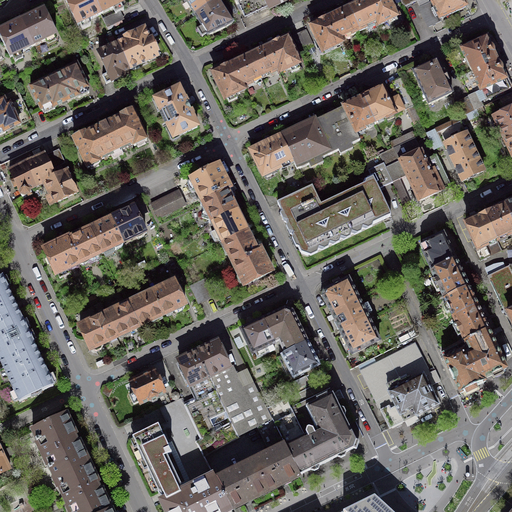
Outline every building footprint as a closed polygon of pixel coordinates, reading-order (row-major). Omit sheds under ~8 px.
[(101,15),(93,0),(66,0),(78,26),(95,18),(99,26),(105,24),(103,20),(101,15)] [(93,0),(101,15),(124,4),(121,0),(93,0)] [(195,16),(219,1),(218,0),(184,0),(193,13),(195,16)] [(270,9),(287,0),(236,0),(245,18),(269,7),(270,9)] [(352,7),(348,9),(359,32),(376,24),(377,26),(378,26),(365,0),(352,7)] [(366,0),(365,0),(378,26),(398,16),(390,0),(366,0)] [(462,0),(430,0),(431,1),(420,7),(429,27),(441,21),(441,19),(466,7),(463,0),(462,0)] [(220,4),(219,1),(195,16),(208,36),(233,24),(220,4)] [(344,10),(331,17),(343,43),(343,42),(342,40),(359,32),(348,9),(344,10)] [(21,22),(33,47),(56,36),(44,11),(25,20),(21,22)] [(118,12),(103,20),(105,24),(107,28),(122,20),(120,16),(118,12)] [(343,43),(331,17),(325,19),(322,21),(319,22),(319,23),(310,27),(322,52),(343,43)] [(33,47),(21,22),(17,24),(0,31),(0,36),(10,58),(33,47)] [(124,40),(117,44),(129,70),(148,60),(149,61),(159,57),(157,53),(158,52),(152,40),(150,40),(144,29),(127,37),(123,39),(124,40)] [(304,34),(301,35),(307,49),(314,46),(307,32),(304,34)] [(300,53),(307,49),(301,35),(297,37),(294,38),(300,53)] [(273,45),(268,47),(280,73),(300,63),(288,38),(280,42),(279,41),(276,43),(273,44),(273,45)] [(471,71),(497,59),(492,49),(487,39),(462,50),(471,71)] [(112,82),(124,76),(122,73),(129,70),(117,44),(112,46),(98,53),(108,73),(102,76),(106,84),(112,81),(112,82)] [(254,54),(250,56),(261,79),(278,71),(279,73),(280,73),(268,47),(254,54)] [(261,79),(250,56),(247,57),(233,64),(245,90),(246,89),(244,87),(261,79)] [(501,69),(497,59),(471,71),(481,91),(483,91),(487,100),(510,89),(506,80),(501,69)] [(446,82),(447,81),(445,77),(444,74),(442,74),(437,62),(414,73),(429,105),(452,94),(446,82)] [(54,76),(67,101),(78,96),(79,98),(89,93),(87,88),(88,88),(82,76),(77,64),(69,68),(54,76)] [(245,90),(233,64),(228,66),(227,66),(224,67),(221,69),(221,70),(212,74),(225,99),(245,90)] [(63,103),(67,101),(54,76),(30,87),(41,110),(42,110),(44,114),(55,109),(54,107),(63,103)] [(372,93),(363,97),(376,125),(396,116),(394,111),(405,106),(420,136),(426,134),(401,79),(387,86),(372,93)] [(0,135),(6,133),(5,131),(22,123),(32,119),(17,88),(8,93),(7,90),(0,93),(0,135)] [(179,89),(155,100),(173,139),(198,127),(192,116),(193,116),(189,108),(185,100),(179,89)] [(476,93),(468,97),(475,111),(476,110),(483,107),(479,100),(476,93)] [(511,93),(501,98),(504,107),(510,104),(511,103),(511,93)] [(353,102),(344,106),(357,134),(376,125),(363,97),(353,102)] [(466,115),(475,111),(468,97),(462,100),(456,103),(462,117),(466,115)] [(357,134),(344,106),(343,107),(344,108),(332,113),(315,121),(330,155),(340,150),(339,148),(349,143),(350,146),(360,141),(357,134)] [(475,111),(466,115),(469,120),(474,118),(479,116),(476,110),(475,111)] [(511,110),(495,119),(511,154),(511,110)] [(133,111),(113,120),(126,148),(133,145),(134,147),(147,141),(135,115),(133,111)] [(467,135),(459,118),(435,129),(442,144),(444,143),(453,162),(462,181),(484,171),(467,134),(467,135)] [(126,148),(113,120),(103,125),(93,130),(106,157),(126,148)] [(330,155),(315,121),(314,121),(303,126),(281,137),(294,165),(297,171),(310,164),(309,162),(319,157),(320,160),(330,155)] [(433,148),(442,144),(435,129),(427,133),(433,148)] [(99,161),(106,157),(93,130),(73,139),(75,144),(87,169),(89,168),(90,170),(99,166),(98,164),(100,163),(99,161)] [(389,143),(392,149),(415,139),(412,133),(389,143)] [(294,165),(281,137),(277,138),(265,144),(278,170),(292,163),(294,165)] [(400,179),(407,176),(419,202),(438,193),(451,187),(436,155),(425,160),(415,139),(392,149),(380,155),(384,164),(393,183),(394,182),(406,208),(411,205),(410,201),(400,179)] [(278,170),(265,144),(262,146),(250,151),(263,177),(278,170)] [(47,155),(50,161),(54,169),(55,168),(65,164),(58,149),(47,155)] [(59,176),(58,175),(55,168),(54,169),(50,161),(48,162),(44,154),(43,154),(43,155),(36,158),(34,158),(35,159),(28,162),(27,162),(26,162),(26,163),(19,166),(18,166),(18,167),(11,170),(10,170),(9,170),(16,184),(22,197),(32,192),(30,189),(37,186),(38,187),(39,186),(44,183),(59,176)] [(373,180),(332,200),(349,235),(390,216),(390,214),(378,189),(382,188),(393,183),(384,164),(369,171),(373,180)] [(202,201),(202,202),(230,188),(225,179),(219,166),(191,180),(202,201)] [(59,176),(44,183),(50,196),(47,198),(51,205),(77,193),(70,178),(71,178),(69,174),(67,171),(58,175),(59,176)] [(349,235),(332,200),(321,205),(312,187),(291,197),(278,203),(283,214),(288,211),(289,214),(290,217),(288,224),(301,253),(307,255),(349,235)] [(212,223),(237,211),(235,208),(231,200),(235,198),(230,188),(202,202),(200,205),(203,211),(207,212),(212,223)] [(288,190),(275,197),(276,200),(278,203),(291,197),(288,190)] [(186,205),(178,191),(165,197),(151,204),(158,219),(186,205)] [(498,241),(511,234),(511,223),(510,219),(511,218),(505,205),(489,213),(485,215),(498,241)] [(114,218),(112,219),(123,244),(124,243),(133,239),(137,240),(144,237),(145,233),(133,209),(114,218)] [(223,243),(247,231),(238,213),(237,211),(212,223),(223,243)] [(475,251),(480,262),(490,257),(490,256),(501,251),(496,242),(498,241),(485,215),(481,217),(466,224),(478,250),(475,251)] [(123,244),(112,219),(111,219),(111,220),(93,228),(90,230),(101,254),(112,249),(116,250),(122,247),(123,244)] [(91,259),(101,254),(90,230),(87,231),(69,240),(68,238),(67,238),(80,265),(83,266),(90,263),(91,259)] [(248,234),(247,231),(223,243),(233,264),(261,250),(257,252),(248,234)] [(432,271),(455,261),(443,235),(437,237),(420,246),(424,253),(424,254),(432,271)] [(79,264),(80,265),(67,238),(56,244),(44,250),(56,275),(58,275),(60,279),(69,275),(67,270),(79,264)] [(266,261),(261,250),(233,264),(244,286),(272,272),(266,261)] [(445,299),(468,288),(455,261),(432,271),(431,272),(443,296),(445,299)] [(505,314),(508,313),(511,322),(511,270),(510,266),(488,277),(505,314)] [(0,344),(27,331),(15,304),(2,277),(0,277),(0,344)] [(206,279),(190,286),(198,303),(206,299),(214,295),(206,279)] [(332,314),(359,300),(348,279),(345,281),(325,291),(323,296),(332,314)] [(152,293),(163,316),(174,311),(178,313),(184,310),(185,306),(174,282),(163,287),(152,293)] [(468,288),(445,299),(446,303),(454,318),(477,307),(468,288)] [(160,318),(163,316),(152,293),(129,303),(140,327),(160,318)] [(369,320),(359,300),(332,314),(340,331),(342,334),(369,320)] [(140,327),(129,303),(106,314),(118,338),(121,336),(140,327)] [(489,331),(477,307),(454,318),(464,339),(465,342),(489,331)] [(285,309),(264,319),(276,343),(280,342),(285,353),(282,355),(307,343),(292,312),(288,311),(285,309)] [(102,345),(118,338),(106,314),(103,316),(80,326),(91,350),(96,352),(101,350),(103,345),(102,345)] [(276,343),(264,319),(254,324),(241,330),(253,354),(276,343)] [(379,341),(369,320),(342,334),(343,337),(352,355),(379,341)] [(40,359),(27,331),(0,344),(0,360),(19,402),(53,386),(40,359)] [(470,352),(485,382),(484,379),(488,378),(495,374),(507,369),(489,331),(465,342),(470,352)] [(470,352),(465,342),(441,354),(460,394),(473,388),(482,383),(485,382),(470,352)] [(218,343),(198,352),(210,377),(229,368),(221,349),(218,343)] [(307,343),(282,355),(293,378),(319,366),(309,346),(307,343)] [(361,371),(390,429),(404,422),(404,421),(416,415),(438,404),(432,393),(436,392),(434,388),(432,385),(440,381),(435,370),(430,373),(415,344),(361,371)] [(198,352),(179,361),(182,368),(191,386),(197,399),(216,391),(210,377),(198,352)] [(239,436),(239,435),(257,426),(271,419),(253,383),(244,387),(240,379),(236,372),(230,370),(229,368),(210,377),(216,391),(232,423),(239,436)] [(166,394),(155,371),(146,375),(130,383),(135,393),(129,396),(134,405),(139,402),(140,404),(148,399),(150,404),(159,400),(158,398),(166,394)] [(307,377),(294,383),(297,389),(310,383),(308,380),(307,377)] [(232,423),(216,391),(197,399),(191,402),(185,405),(201,440),(232,423)] [(328,396),(327,394),(316,399),(317,401),(306,407),(319,433),(317,433),(315,434),(313,429),(309,428),(307,429),(306,433),(308,438),(306,439),(294,413),(273,423),(299,475),(310,470),(311,470),(314,471),(318,469),(320,466),(319,466),(328,461),(337,457),(341,458),(345,456),(346,453),(346,452),(354,449),(356,450),(359,441),(356,441),(344,417),(345,416),(346,413),(344,409),(340,408),(333,393),(328,396)] [(54,477),(88,460),(86,455),(87,454),(84,447),(82,448),(80,444),(79,440),(77,441),(74,436),(76,435),(73,427),(74,426),(71,419),(69,420),(66,414),(57,419),(56,417),(45,421),(47,424),(32,430),(36,439),(35,439),(37,442),(40,441),(51,465),(48,466),(49,469),(51,469),(54,477)] [(271,452),(216,479),(231,509),(247,501),(285,482),(299,475),(273,423),(271,419),(257,426),(267,446),(268,446),(271,452)] [(232,423),(201,440),(197,442),(204,457),(222,447),(240,437),(239,435),(239,436),(232,423)] [(168,446),(158,425),(132,438),(159,493),(160,493),(162,497),(163,501),(184,491),(182,487),(167,456),(171,454),(168,446)] [(0,448),(0,473),(10,469),(2,453),(0,448)] [(73,511),(107,511),(112,510),(107,501),(109,500),(106,494),(104,494),(103,491),(101,488),(99,489),(97,484),(99,483),(96,476),(97,475),(94,469),(93,470),(88,460),(54,477),(68,505),(70,505),(73,511)] [(223,511),(231,509),(216,479),(214,476),(186,490),(184,491),(163,501),(162,501),(167,511),(223,511)] [(391,511),(375,497),(343,511),(391,511)]
